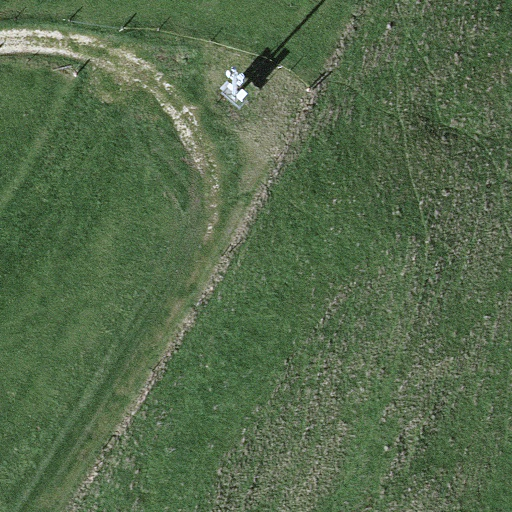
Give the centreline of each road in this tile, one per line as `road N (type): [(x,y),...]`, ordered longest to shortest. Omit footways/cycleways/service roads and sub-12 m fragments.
road 1 (track): [(32,511),(199,249),(207,217),(204,161)]
road 2 (track): [(0,41),(54,41),(137,70),(173,105),(204,161)]
